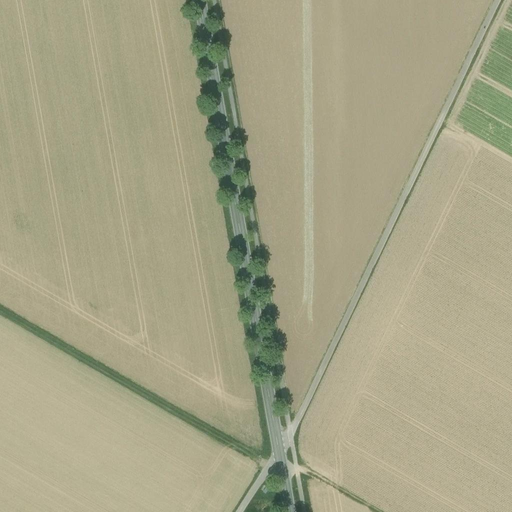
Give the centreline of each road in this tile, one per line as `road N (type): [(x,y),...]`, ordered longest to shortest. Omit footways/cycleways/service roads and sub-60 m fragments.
road 1 (track): [(498,0),(279,451)]
road 2 (secondary): [(279,451),(198,0)]
road 3 (track): [(271,463),(0,309)]
